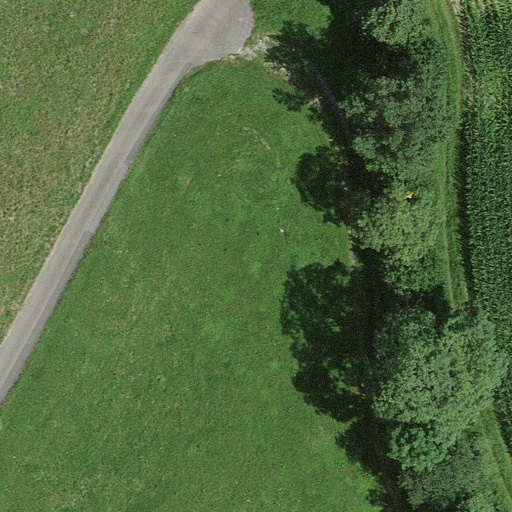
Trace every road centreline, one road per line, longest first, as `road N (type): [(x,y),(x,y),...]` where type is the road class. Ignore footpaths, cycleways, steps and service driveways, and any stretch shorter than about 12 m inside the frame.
road 1 (track): [(199,28),(286,57),(343,133),(385,447),(410,511)]
road 2 (track): [(0,366),(138,126),(223,0)]
